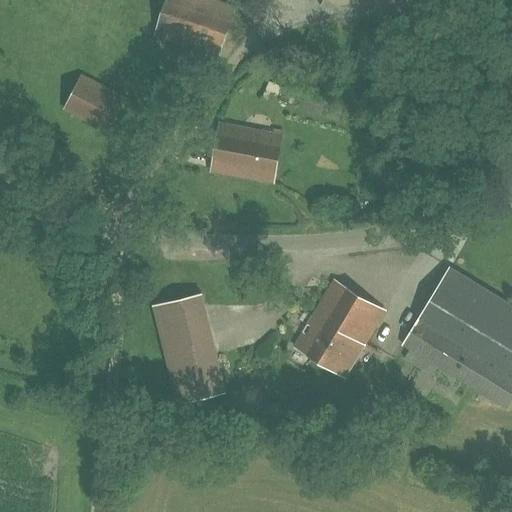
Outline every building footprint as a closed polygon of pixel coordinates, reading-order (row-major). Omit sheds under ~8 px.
[(235,8),(210,0),(166,0),(154,35),(219,57),(235,8)] [(471,2),(465,19),(489,25),(493,11),(471,2)] [(439,82),(449,85),(480,92),(488,64),(457,57),(446,54),(439,82)] [(82,74),(63,109),(108,132),(127,96),(82,74)] [(212,170),(274,182),(283,133),(221,122),(212,170)] [(511,304),(450,266),(403,343),(506,406),(511,395),(511,304)] [(344,375),(384,310),(335,281),(295,346),(344,375)] [(226,392),(202,293),(153,305),(178,403),(226,392)]
